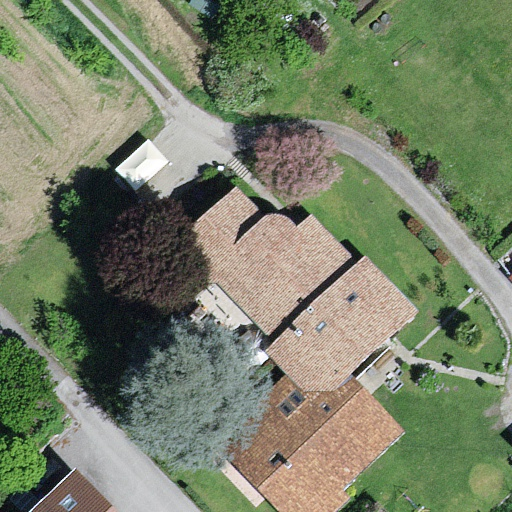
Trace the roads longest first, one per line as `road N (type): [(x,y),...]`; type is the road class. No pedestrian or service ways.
road 1 (residential): [(0,321),(173,511)]
road 2 (track): [(73,0),(167,96)]
